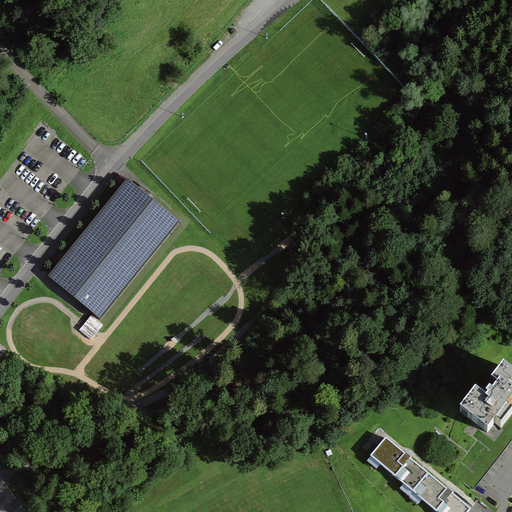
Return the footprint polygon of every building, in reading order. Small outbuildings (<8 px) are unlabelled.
[(100,320),(178,222),(156,204),(151,200),(129,182),(127,181),(48,278),(50,279),(72,298),(77,301),(100,320)] [(103,325),(91,315),(79,330),(91,340),(103,325)] [(475,393),(458,413),(486,436),(495,425),(500,430),(511,414),(511,372),(504,367),(492,382),(498,387),(491,395),(488,393),(484,398),(487,400),(485,402),(475,393)] [(428,474),(385,439),(369,459),(411,494),(428,474)] [(467,511),(470,509),(428,474),(411,494),(433,511),(467,511)]
